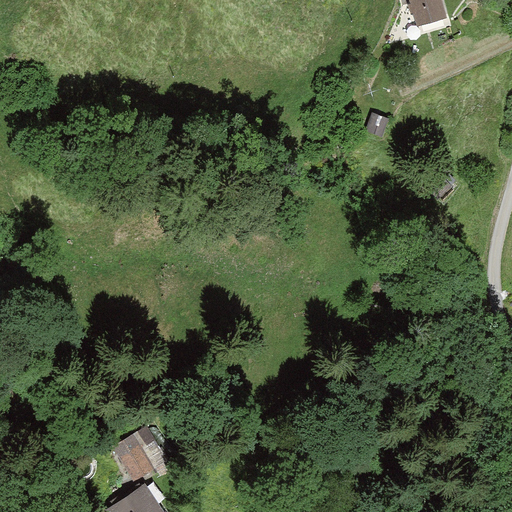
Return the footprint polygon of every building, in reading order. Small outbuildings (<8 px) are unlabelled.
[(443,0),(408,0),(419,25),(449,12),(443,0)] [(389,119),(371,113),(366,129),(384,134),(389,119)] [(443,170),(427,186),(438,197),(454,181),(443,170)] [(143,428),(114,442),(130,475),(159,461),(143,428)] [(160,511),(141,482),(106,505),(110,511),(160,511)]
